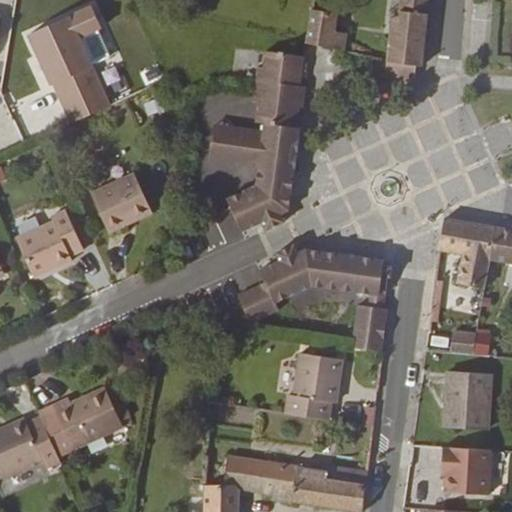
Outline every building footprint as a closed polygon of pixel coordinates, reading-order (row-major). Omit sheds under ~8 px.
[(392,20),(386,59),(426,66),(429,0),(368,0),(367,14),(392,20)] [(67,125),(111,107),(82,38),(103,30),(93,6),(29,32),(67,125)] [(311,8),(310,41),(341,49),(342,39),(333,36),(338,14),(311,8)] [(228,196),(232,207),(242,228),(265,219),(268,226),(285,219),(287,211),(290,207),(303,126),(298,125),(302,101),(305,101),(308,83),(302,83),(306,55),(269,48),(266,67),(260,67),(255,100),(260,101),(258,118),(267,119),(265,129),(245,125),(238,160),(261,164),(257,184),(228,196)] [(386,77),(415,77),(415,65),(386,65),(386,77)] [(148,117),(165,112),(160,97),(144,102),(148,117)] [(211,155),(238,160),(245,125),(217,121),(211,155)] [(139,174),(97,194),(114,233),(157,214),(139,174)] [(54,222),(20,236),(38,277),(75,261),(75,257),(88,251),(70,209),(54,216),(54,222)] [(231,211),(184,228),(194,257),(242,240),(231,211)] [(511,230),(446,220),(441,252),(511,263),(511,230)] [(240,291),(245,303),(251,318),(279,307),(276,299),(314,283),(372,290),(380,292),(385,258),(308,246),(300,250),(295,243),(278,250),(281,259),(263,267),(266,279),(240,291)] [(0,253),(0,278),(9,274),(0,253)] [(380,292),(372,290),(371,304),(385,306),(393,259),(385,258),(380,292)] [(359,302),(351,344),(385,348),(391,307),(385,306),(371,304),(359,302)] [(451,331),(451,354),(490,355),(490,332),(451,331)] [(290,394),(287,412),(327,419),(331,401),(336,401),(342,359),(301,352),(295,395),(290,394)] [(450,364),(441,420),(482,428),(491,371),(450,364)] [(64,458),(128,430),(110,390),(82,401),(80,400),(45,415),(47,420),(62,454),(64,458)] [(0,438),(0,480),(48,460),(62,454),(47,420),(33,426),(1,441),(0,438)] [(0,438),(1,441),(33,426),(30,421),(0,434),(0,438)] [(442,448),(442,497),(492,497),(491,448),(442,448)] [(234,499),(242,501),(246,501),(248,495),(295,499),(295,503),(363,511),(366,488),(328,483),(328,475),(312,473),(301,471),(301,464),(227,453),(224,483),(224,488),(235,489),(234,499)] [(205,511),(241,511),(242,501),(234,499),(235,489),(224,488),(224,483),(208,481),(205,511)]
